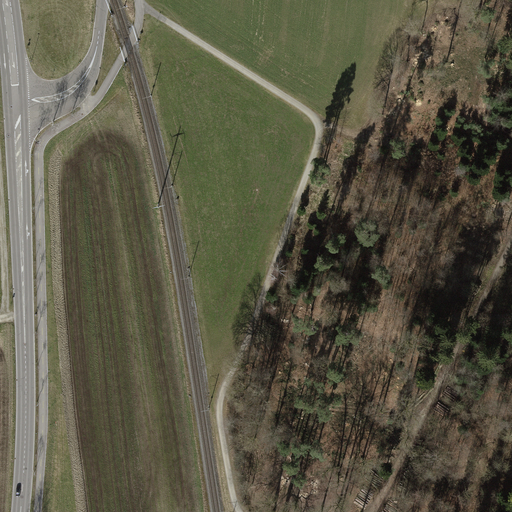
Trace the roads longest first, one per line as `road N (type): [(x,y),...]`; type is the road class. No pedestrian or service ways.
road 1 (track): [(139,5),(309,112),(319,130),(252,329),(219,399),(239,511)]
road 2 (secondary): [(20,511),(26,397),(16,100)]
road 3 (track): [(373,511),(511,246)]
road 4 (tertiary): [(16,100),(61,96),(84,77),(103,0)]
road 5 (track): [(0,193),(6,317)]
